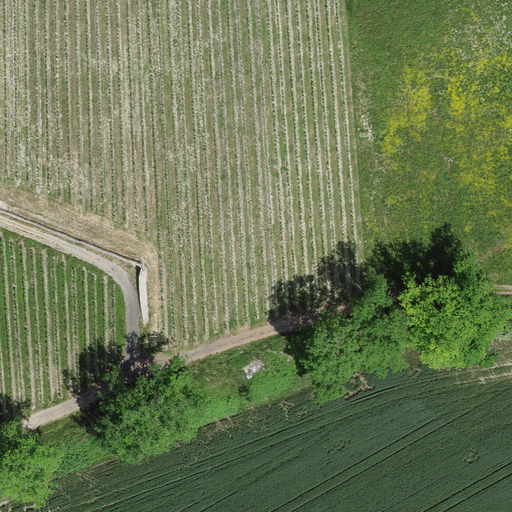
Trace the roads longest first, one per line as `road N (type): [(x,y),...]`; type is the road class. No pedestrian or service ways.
road 1 (track): [(125,373),(388,297),(511,288)]
road 2 (track): [(0,221),(82,252),(126,279),(133,343),(125,373),(0,437)]
